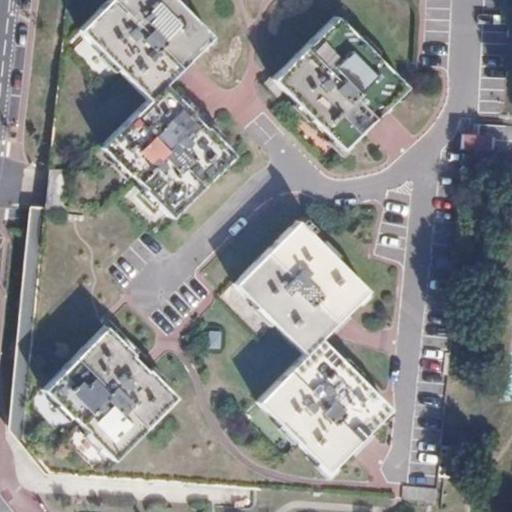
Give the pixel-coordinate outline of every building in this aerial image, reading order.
[(171,0),(106,0),(76,30),(145,101),(161,86),(210,39),(171,0)] [(335,15),(269,79),(340,151),(406,87),(335,15)] [(231,155),(161,86),(145,101),(98,148),(168,218),(231,155)] [(488,153),(490,137),(462,133),(459,149),(488,153)] [(294,219),(230,284),(302,355),(318,339),(366,290),(294,219)] [(101,327),(37,390),(106,460),(170,397),(101,327)] [(389,410),(318,339),(302,355),(255,403),(326,474),(389,410)]
